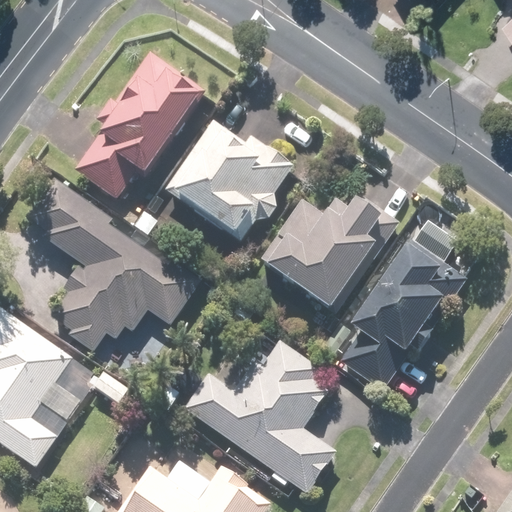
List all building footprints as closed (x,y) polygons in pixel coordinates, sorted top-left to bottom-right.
[(144,186),(206,90),(147,52),(96,131),(102,135),(75,178),(118,205),(135,180),(144,186)] [(244,146),(215,125),(164,195),(237,248),(254,224),(266,224),(275,217),(278,207),(274,196),(295,168),(251,137),(244,146)] [(201,290),(72,191),(38,236),(84,271),(48,320),(97,358),(108,343),(115,348),(125,335),(132,340),(151,315),(170,330),(201,290)] [(322,221),(301,206),(259,266),(329,315),(374,251),(367,246),(385,220),(359,202),(349,216),(333,205),(322,221)] [(458,248),(427,225),(349,331),(359,339),(340,365),(383,397),(416,352),(420,355),(430,341),(423,336),(442,310),(446,313),(468,283),(445,266),(458,248)] [(0,450),(34,476),(94,394),(85,387),(91,378),(0,311),(0,450)] [(228,351),(183,412),(307,503),(339,459),(303,432),(328,398),(313,387),(322,375),(280,344),(259,373),(228,351)] [(207,486),(137,433),(79,511),(270,511),(272,510),(219,470),(207,486)] [(511,511),(511,494),(500,511),(511,511)]
